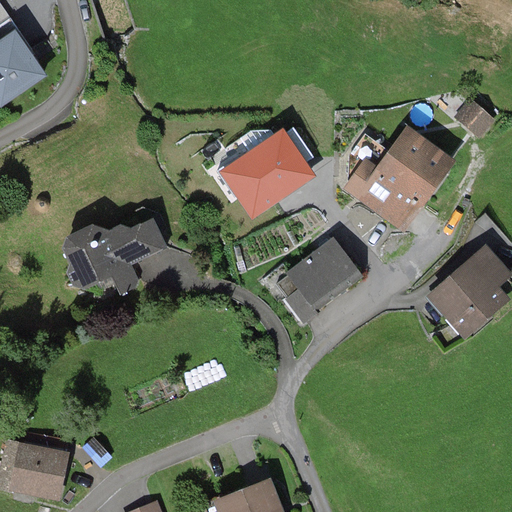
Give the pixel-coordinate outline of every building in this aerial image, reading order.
[(0,43),(19,31),(0,3),(0,43)] [(19,31),(0,43),(0,101),(2,104),(48,72),(33,52),(19,31)] [(470,105),(459,117),(478,133),(488,121),(470,105)] [(238,156),(216,171),(234,198),(239,194),(252,213),(309,175),(302,165),(313,157),(293,127),(242,161),(238,156)] [(363,199),(394,157),(365,136),(350,157),(348,189),(363,199)] [(394,157),(363,199),(400,226),(426,191),(444,167),(406,139),(394,157)] [(148,212),(62,253),(81,292),(111,277),(120,296),(141,285),(131,265),(134,264),(166,248),(148,212)] [(331,241),(276,285),(304,319),(334,296),(359,275),(331,241)] [(469,269),(435,297),(464,332),(504,300),(497,292),(511,280),(488,253),(469,269)] [(64,452),(9,441),(0,487),(0,490),(13,493),(14,489),(14,486),(56,494),(64,452)] [(93,442),(87,448),(101,464),(108,458),(93,442)] [(277,511),(267,486),(206,510),(206,511),(277,511)]
